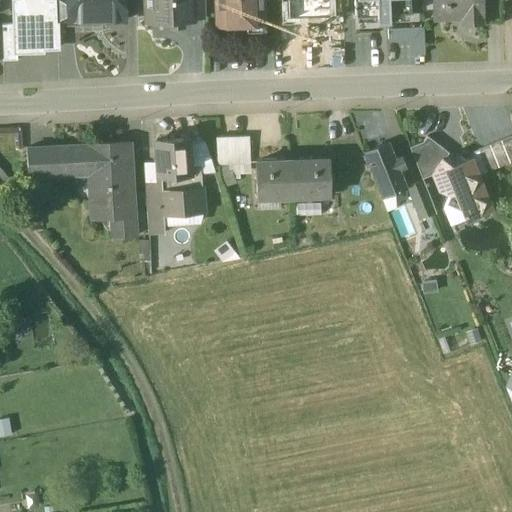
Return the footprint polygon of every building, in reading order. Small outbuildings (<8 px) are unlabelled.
[(19,0),(13,0),(14,24),(15,52),(17,52),(31,52),(31,47),(41,46),(41,48),(57,48),(56,21),(55,0),(19,0)] [(67,0),(55,0),(56,21),(68,21),(67,0)] [(67,0),(68,21),(68,22),(125,20),(123,0),(67,0)] [(150,0),(151,20),(192,18),(192,16),(191,0),(150,0)] [(204,0),(191,0),(192,16),(205,16),(204,0)] [(216,0),(218,23),(234,22),(234,30),(246,29),(246,21),(262,21),(261,0),(216,0)] [(413,13),(411,0),(354,0),(356,17),(377,15),(377,21),(389,20),(389,15),(413,13)] [(433,0),(435,17),(463,16),(463,23),(482,22),(481,0),(433,0)] [(14,24),(2,24),(2,25),(3,57),(3,61),(17,60),(17,52),(15,52),(14,24)] [(414,54),(424,53),(422,28),(388,30),(389,39),(413,38),(414,54)] [(248,136),(232,137),(234,164),(249,163),(248,136)] [(427,136),(423,141),(410,147),(422,178),(435,173),(433,169),(442,157),(444,159),(448,153),(427,136)] [(511,136),(478,149),(487,171),(511,161),(511,136)] [(232,137),(217,138),(218,164),(234,164),(232,137)] [(188,138),(156,140),(159,182),(161,214),(162,214),(203,211),(200,165),(190,166),(188,138)] [(406,185),(390,142),(363,153),(380,195),(406,185)] [(123,143),(53,147),(54,176),(77,175),(78,186),(90,185),(91,198),(110,197),(113,237),(135,236),(131,175),(125,176),(123,143)] [(53,147),(26,148),(28,177),(54,176),(53,147)] [(465,159),(459,155),(452,165),(444,159),(442,157),(433,169),(435,173),(443,191),(448,194),(454,192),(465,220),(489,210),(468,158),(465,159)] [(328,159),(304,159),(304,161),(292,161),(293,196),(329,195),(328,159)] [(279,160),(255,161),(256,197),(293,196),(292,161),(279,162),(279,160)] [(422,180),(406,187),(419,219),(435,212),(422,180)] [(159,182),(145,183),(147,223),(163,222),(162,214),(161,214),(159,182)] [(0,418),(0,435),(13,434),(11,417),(0,418)]
